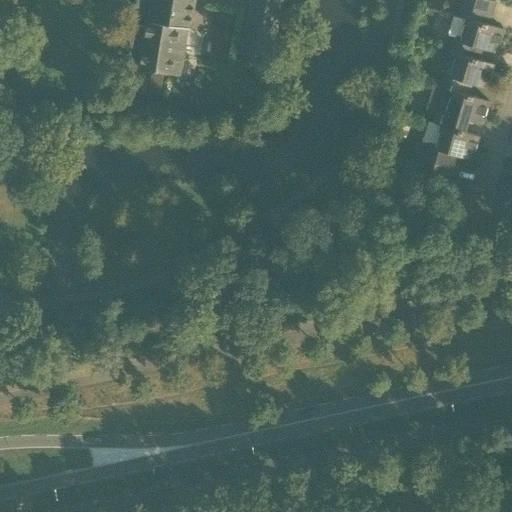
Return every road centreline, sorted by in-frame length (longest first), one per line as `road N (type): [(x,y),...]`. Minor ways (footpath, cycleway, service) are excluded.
road 1 (secondary): [(195,444),(511,378)]
road 2 (secondary): [(0,495),(163,459),(195,444)]
road 3 (secondary): [(195,444),(0,443)]
